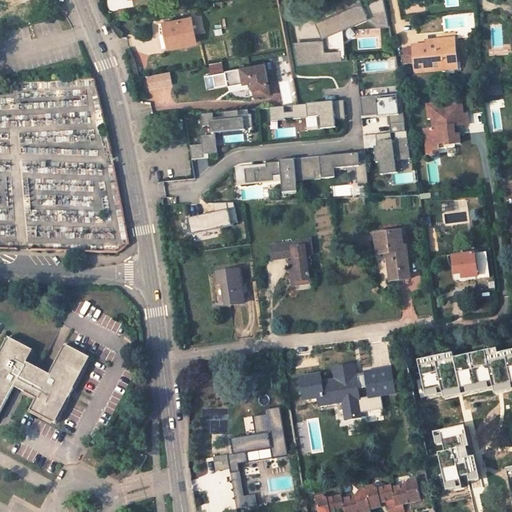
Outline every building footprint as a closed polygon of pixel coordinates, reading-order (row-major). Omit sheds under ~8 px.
[(0,0),(0,29),(46,17),(38,7),(35,7),(27,5),(23,0),(0,0)] [(378,24),(388,23),(383,0),(341,0),(333,3),(338,12),(327,18),(327,29),(323,29),(323,34),(323,42),(294,45),(298,65),(343,61),(340,28),(367,16),(378,24)] [(189,17),(164,23),(166,34),(160,36),(163,49),(170,47),(171,48),(197,42),(189,17)] [(327,29),(327,18),(317,22),(322,35),(323,34),(323,29),(327,29)] [(426,42),(412,44),(414,68),(443,65),(443,63),(455,62),(453,36),(439,37),(439,41),(426,42)] [(227,86),(251,82),(255,99),(271,96),(264,64),(224,71),(224,72),(227,85),(227,86)] [(148,89),(174,84),(171,71),(146,76),(148,89)] [(227,85),(224,72),(212,75),(214,87),(227,85)] [(402,94),(360,98),(362,116),(389,114),(390,124),(405,123),(402,94)] [(344,100),(295,105),(296,110),(285,111),(285,106),(270,107),(271,121),(286,119),(286,118),(294,117),(294,119),(318,116),(319,127),(308,128),(308,130),(336,127),(336,119),(346,118),(344,100)] [(442,103),(426,105),(428,118),(431,117),(432,128),(425,129),(428,155),(438,154),(438,149),(455,147),(454,144),(459,144),(457,134),(454,134),(453,126),(467,124),(466,113),(463,113),(461,103),(442,104),(442,103)] [(213,113),(202,114),(203,126),(211,126),(212,135),(202,136),(203,145),(190,146),(193,159),(204,158),(204,154),(218,153),(216,131),(254,128),(253,114),(248,115),(248,110),(243,110),(243,115),(239,116),(238,110),(223,112),(223,117),(213,118),(213,113)] [(391,133),(364,136),(365,149),(375,148),(377,163),(380,163),(381,175),(397,173),(396,161),(410,159),(408,139),(392,141),(391,133)] [(359,161),(358,153),(295,160),(297,181),(335,177),(334,171),(356,169),(358,184),(368,183),(366,160),(359,161)] [(266,164),(236,166),(238,185),(282,181),(283,194),(298,193),(297,181),(295,160),(266,162),(266,164)] [(207,215),(188,218),(191,232),(238,223),(234,203),(227,203),(229,210),(207,215)] [(207,213),(207,215),(229,210),(227,203),(214,203),(215,211),(207,213)] [(400,231),(374,234),(377,255),(386,254),(390,281),(409,278),(405,245),(402,246),(400,231)] [(298,242),(271,246),(273,260),(293,257),(293,261),(291,261),(290,269),(292,284),(311,282),(309,270),(307,270),(305,253),(312,252),(309,239),(298,240),(298,242)] [(491,249),(481,250),(482,254),(474,255),(474,254),(454,257),(454,259),(451,259),(454,279),(459,284),(477,281),(478,292),(496,290),(491,249)] [(239,271),(218,274),(219,285),(224,284),(227,306),(244,304),(239,271)] [(34,351),(10,338),(0,357),(0,417),(15,388),(38,401),(32,412),(56,425),(90,360),(67,348),(51,376),(28,363),(34,351)] [(320,374),(300,378),(304,400),(317,398),(319,405),(343,401),(346,419),(360,416),(357,399),(359,398),(355,376),(321,382),(320,374)] [(234,453),(227,454),(231,473),(240,471),(239,464),(248,462),(247,452),(270,448),(272,458),(288,456),(278,391),(262,394),(265,414),(252,416),(255,434),(230,438),(234,453)] [(405,485),(392,488),(397,511),(404,511),(403,504),(420,500),(416,479),(410,480),(405,485)] [(366,490),(370,508),(380,506),(379,501),(388,500),(389,504),(390,511),(391,511),(397,511),(392,488),(391,486),(377,489),(371,485),(365,487),(366,490)] [(344,511),(364,511),(371,511),(370,508),(366,490),(360,491),(356,496),(341,499),(344,511)] [(330,511),(337,511),(344,511),(341,499),(341,496),(327,499),(321,496),(315,498),(318,511),(330,511)]
